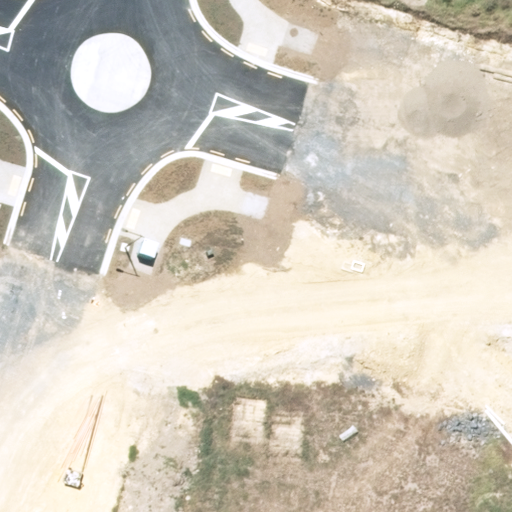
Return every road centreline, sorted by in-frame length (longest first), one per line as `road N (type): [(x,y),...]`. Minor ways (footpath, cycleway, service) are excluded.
road 1 (unknown): [(185,103),(511,202)]
road 2 (residential): [(141,2),(180,33),(190,57),(185,103),(154,137),(109,147),(66,127),(43,85),(43,60)]
road 3 (unknown): [(0,372),(86,140)]
